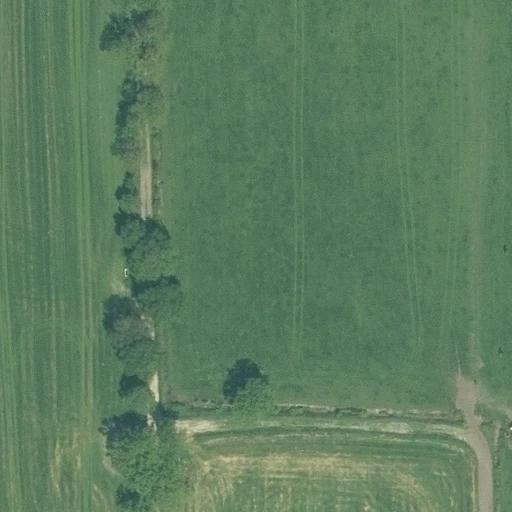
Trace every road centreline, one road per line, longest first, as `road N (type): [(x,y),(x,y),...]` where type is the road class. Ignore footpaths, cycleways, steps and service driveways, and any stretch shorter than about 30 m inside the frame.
road 1 (track): [(154,511),(141,0)]
road 2 (track): [(151,424),(457,434),(482,453),(483,511)]
